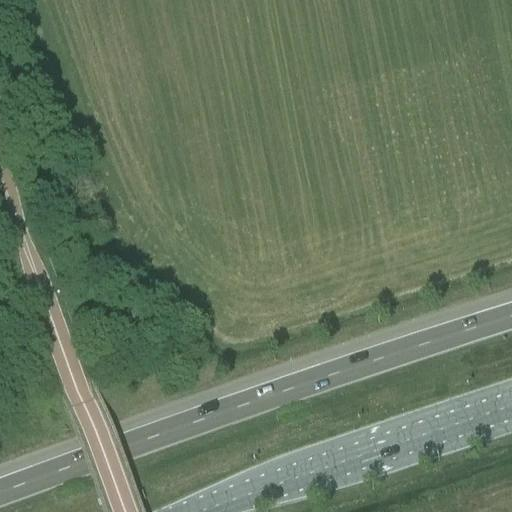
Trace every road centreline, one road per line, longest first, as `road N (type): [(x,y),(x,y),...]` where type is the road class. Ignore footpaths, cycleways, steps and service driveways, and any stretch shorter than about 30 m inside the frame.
road 1 (trunk): [(511,319),(0,494)]
road 2 (unclassified): [(118,511),(0,178)]
road 3 (trunk): [(199,511),(511,407)]
